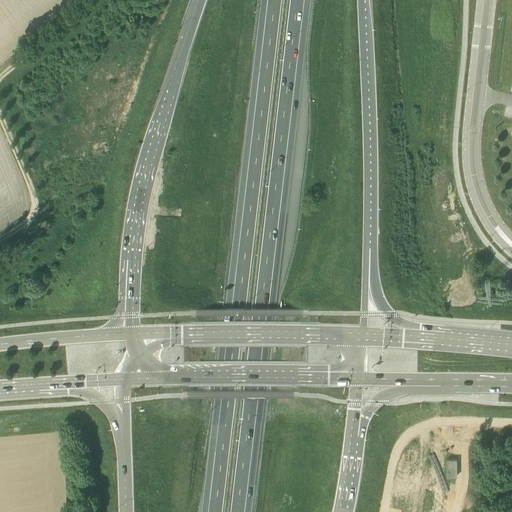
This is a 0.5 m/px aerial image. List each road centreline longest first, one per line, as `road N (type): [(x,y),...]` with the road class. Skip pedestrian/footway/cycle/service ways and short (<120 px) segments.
road 1 (motorway): [(240,511),(300,0)]
road 2 (motorway): [(271,0),(211,511)]
road 3 (motorway): [(203,0),(137,209),(128,334)]
road 4 (motorway): [(368,277),(363,0)]
road 5 (tertiary): [(479,0),(466,169),(487,225),(511,251)]
road 6 (tertiary): [(511,237),(490,207),(477,154),(492,0)]
road 7 (primary): [(363,334),(128,334)]
road 8 (primary): [(127,379),(356,379)]
road 9 (track): [(511,424),(419,426),(399,445),(383,511)]
road 10 (track): [(0,117),(35,206),(0,241)]
road 11 (tertiary): [(128,334),(0,344)]
